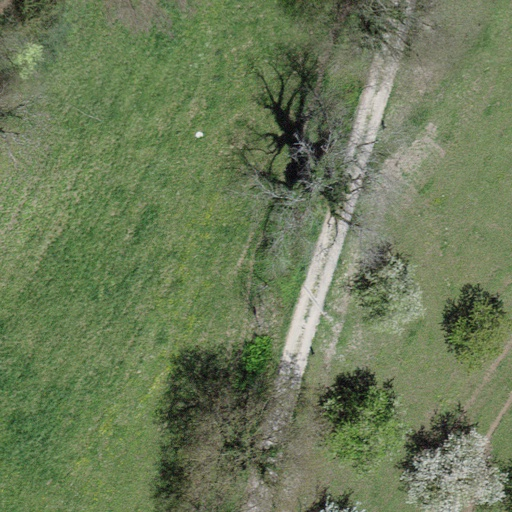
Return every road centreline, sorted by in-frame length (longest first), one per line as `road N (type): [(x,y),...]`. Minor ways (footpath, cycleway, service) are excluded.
road 1 (track): [(407,0),(294,365),(260,511)]
road 2 (track): [(355,169),(421,105),(492,0)]
